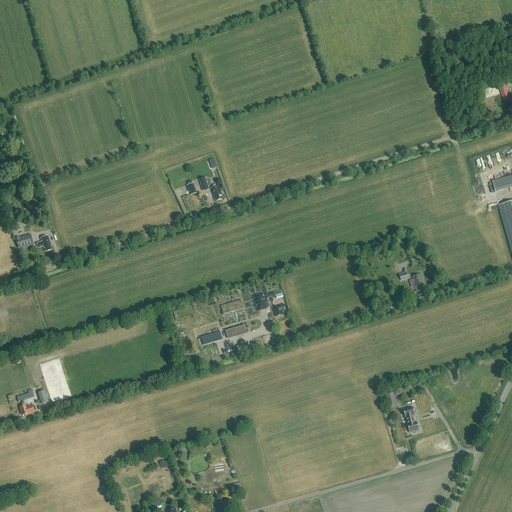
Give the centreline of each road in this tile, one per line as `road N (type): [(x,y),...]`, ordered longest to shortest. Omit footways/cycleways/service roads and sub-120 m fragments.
road 1 (track): [(0,282),(511,118)]
road 2 (track): [(190,329),(202,357),(217,360),(511,271)]
road 3 (track): [(254,511),(478,450)]
road 4 (tertiary): [(447,506),(511,378)]
